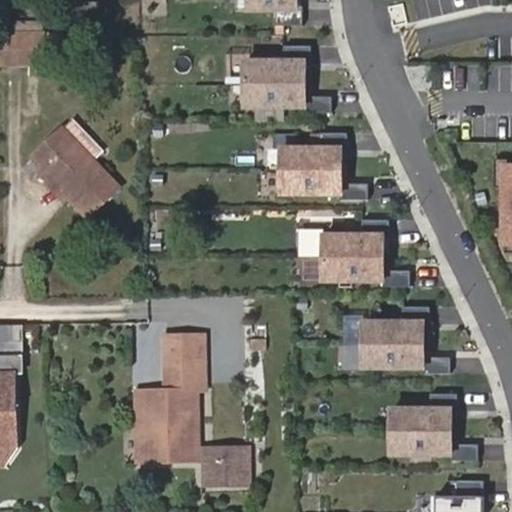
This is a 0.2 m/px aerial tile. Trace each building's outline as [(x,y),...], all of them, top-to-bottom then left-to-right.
[(299,0),(251,0),(252,9),(278,10),(278,25),(305,25),(305,9),(299,9),(299,0)] [(5,52),(20,52),(19,28),(5,28),(5,52)] [(45,29),(19,28),(20,52),(45,52),(45,29)] [(286,61),(248,61),(248,84),(307,84),(307,62),(313,62),(313,46),(286,46),(286,61)] [(307,84),(248,84),(248,106),(307,106),(307,112),(334,113),(334,96),(307,97),(307,84)] [(76,116),(70,123),(95,151),(95,137),(76,116)] [(95,151),(70,123),(36,155),(91,215),(98,209),(95,151)] [(284,148),(284,170),(344,171),(344,149),(349,149),(349,133),(322,133),(322,148),(284,148)] [(106,149),(95,137),(95,151),(100,156),(106,149)] [(95,151),(98,209),(123,182),(100,156),(95,151)] [(344,171),(284,170),(284,193),(343,193),(343,199),(370,199),(370,183),(344,184),(344,171)] [(325,235),(325,258),(385,258),(385,236),(390,236),(391,220),(363,219),(363,235),(325,235)] [(385,258),(325,258),(325,280),(384,280),(384,286),(411,286),(411,270),(385,270),(385,258)] [(366,322),(366,344),(426,345),(426,323),(432,323),(432,306),(405,306),(405,322),(366,322)] [(169,382),(205,382),(204,333),(168,332),(169,382)] [(426,345),(366,344),(366,367),(425,367),(425,373),(452,373),(452,357),(426,357),(426,345)] [(0,446),(21,446),(19,372),(0,372),(0,446)] [(205,382),(169,382),(169,392),(193,393),(204,392),(205,382)] [(193,393),(169,392),(142,392),(141,460),(193,459),(193,393)] [(395,409),(395,431),(454,431),(454,410),(460,410),(460,393),(433,393),(433,409),(395,409)] [(137,429),(124,429),(124,455),(137,455),(137,429)] [(454,431),(395,431),(395,454),(454,454),(454,460),(481,460),(481,444),(454,444),(454,431)] [(21,446),(0,446),(0,466),(10,467),(21,446)] [(206,448),(205,482),(251,482),(251,448),(206,448)] [(438,495),(438,511),(485,511),(486,481),(458,480),(458,495),(438,495)]
